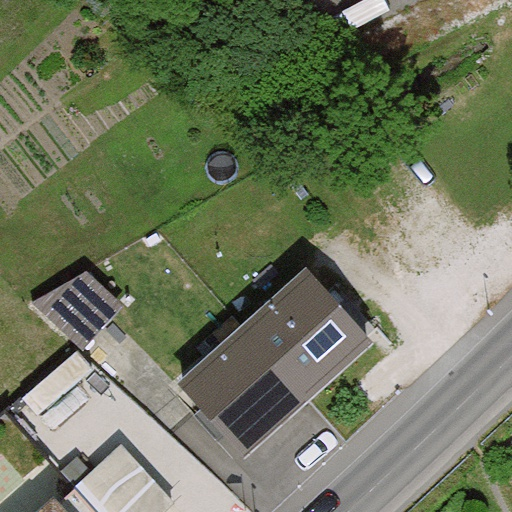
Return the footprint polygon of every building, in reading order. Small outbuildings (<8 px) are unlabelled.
[(306,271),(243,329),(309,399),(371,341),(306,271)] [(74,280),(37,302),(80,346),(110,317),(74,280)] [(247,456),(309,399),(243,329),(182,386),(247,456)] [(90,371),(76,355),(24,402),(38,418),(90,371)] [(117,449),(71,492),(89,511),(160,511),(169,504),(117,449)] [(56,505),(49,497),(32,511),(89,511),(71,492),(56,505)]
